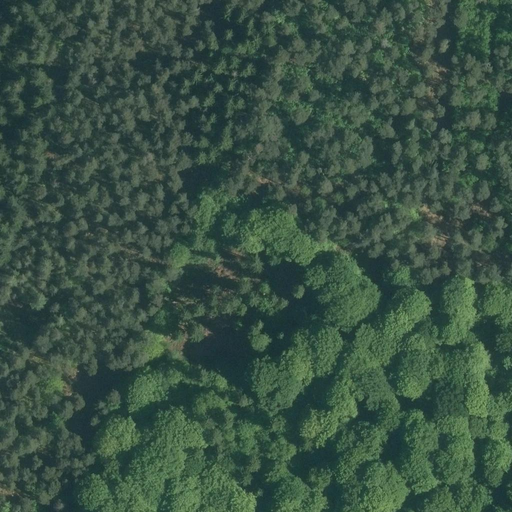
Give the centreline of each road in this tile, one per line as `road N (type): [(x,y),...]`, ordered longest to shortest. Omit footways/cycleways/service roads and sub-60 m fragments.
road 1 (track): [(461,511),(438,346),(414,277),(413,203)]
road 2 (track): [(409,0),(413,203)]
